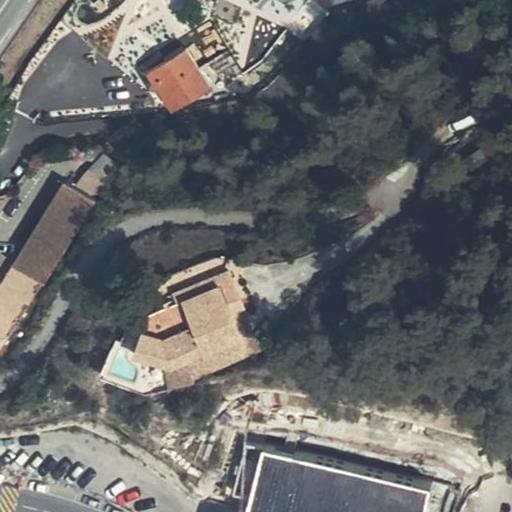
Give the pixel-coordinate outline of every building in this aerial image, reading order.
[(186,31),(151,54),(171,91),(213,73),(186,31)] [(124,145),(111,132),(93,150),(107,163),(124,145)] [(30,231),(19,247),(48,265),(104,179),(72,159),(30,231)] [(0,339),(48,265),(19,247),(0,277),(0,339)] [(246,252),(190,271),(190,283),(165,292),(149,333),(188,346),(255,324),(244,294),(258,288),(246,252)] [(307,445),(286,442),(271,494),(344,510),(350,480),(343,477),(346,460),(308,451),(307,445)]
